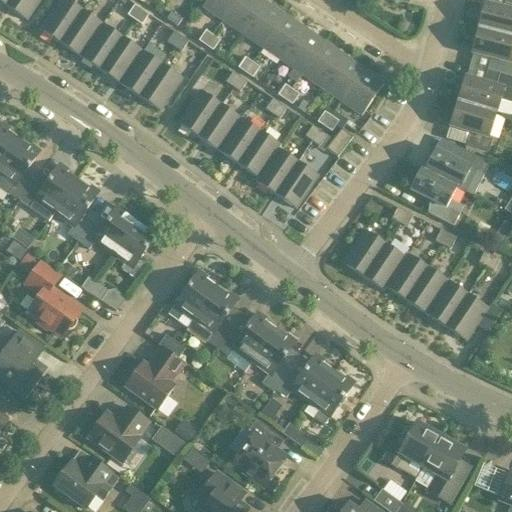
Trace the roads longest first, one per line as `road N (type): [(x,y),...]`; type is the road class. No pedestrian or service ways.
road 1 (residential): [(0,504),(207,212)]
road 2 (residential): [(207,212),(3,68)]
road 3 (residential): [(292,277),(439,76)]
road 4 (residential): [(299,511),(405,360)]
road 5 (residential): [(439,76),(314,0)]
road 6 (residential): [(405,360),(292,277)]
